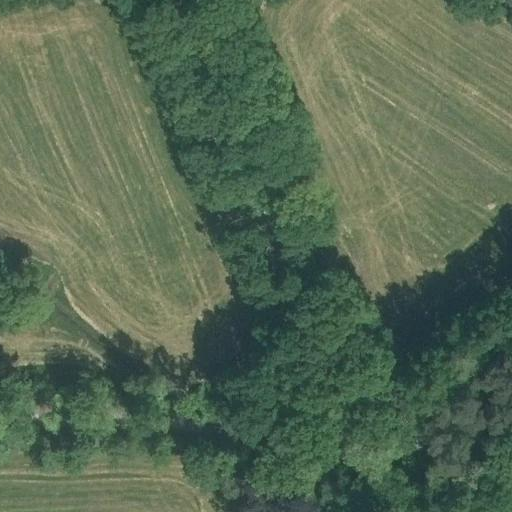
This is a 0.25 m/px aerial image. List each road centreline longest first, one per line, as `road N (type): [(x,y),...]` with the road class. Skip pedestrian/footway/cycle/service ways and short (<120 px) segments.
road 1 (track): [(0,421),(155,417),(393,448),(511,363)]
road 2 (unclassified): [(324,439),(342,412),(339,392),(185,0)]
